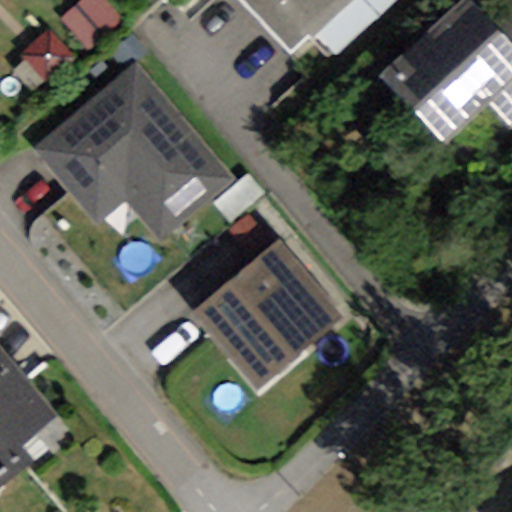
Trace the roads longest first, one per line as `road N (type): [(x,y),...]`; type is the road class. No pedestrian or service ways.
road 1 (residential): [(224,511),(0,248)]
road 2 (residential): [(266,511),(511,269)]
